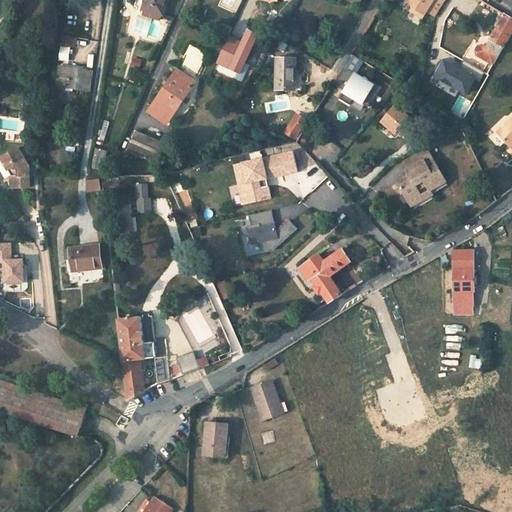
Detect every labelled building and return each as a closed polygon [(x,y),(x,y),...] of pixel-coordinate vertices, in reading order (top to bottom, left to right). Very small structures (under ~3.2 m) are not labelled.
[(167,0),(145,0),(143,9),(145,9),(162,14),(164,14),(167,0)] [(436,17),(445,0),(405,0),(410,3),(413,10),(411,13),(423,20),(427,12),(436,17)] [(162,14),(145,9),(144,14),(161,19),(162,14)] [(486,47),(480,57),(494,64),(511,32),(511,19),(504,15),(486,47)] [(247,20),(241,17),(235,32),(241,34),(247,20)] [(196,82),(209,54),(189,45),(178,69),(196,82)] [(476,55),(480,57),(486,47),(482,45),(478,46),(475,50),(476,55)] [(296,59),(278,59),(276,90),(295,90),(296,59)] [(93,73),(59,67),(57,86),(90,91),(93,73)] [(178,69),(149,111),(167,124),(196,82),(178,69)] [(489,73),(484,69),(464,103),(445,92),(437,106),(461,121),(489,73)] [(364,103),(375,86),(355,73),(339,99),(350,106),(355,98),(364,103)] [(395,105),(381,122),(398,135),(401,130),(410,137),(422,122),(413,115),(410,118),(395,105)] [(297,139),(308,121),(298,115),(287,133),(297,139)] [(511,118),(497,133),(510,147),(511,145),(511,118)] [(170,147),(136,132),(128,150),(163,165),(170,147)] [(18,149),(0,158),(11,176),(10,188),(29,188),(29,176),(27,176),(27,165),(18,149)] [(99,149),(95,170),(103,172),(107,151),(99,149)] [(299,172),(295,152),(277,156),(282,176),(299,172)] [(432,161),(428,154),(406,167),(410,174),(408,175),(411,180),(413,185),(402,191),(411,206),(424,199),(422,195),(428,191),(430,196),(446,186),(438,171),(433,173),(428,164),(432,161)] [(282,176),(277,156),(264,159),(269,179),(282,176)] [(264,159),(245,163),(250,183),(241,185),(246,205),(274,199),(271,186),(263,188),(262,181),(269,179),(264,159)] [(250,183),(245,163),(237,165),(241,185),(250,183)] [(89,180),(89,191),(103,191),(102,179),(89,180)] [(271,186),(269,179),(262,181),(263,188),(271,186)] [(413,185),(411,180),(400,186),(402,191),(413,185)] [(148,186),(138,187),(139,212),(151,212),(151,199),(148,199),(148,186)] [(411,206),(414,211),(433,201),(430,196),(424,199),(411,206)] [(274,251),(298,229),(290,220),(280,229),(277,230),(272,211),(250,216),(252,226),(247,227),(249,235),(252,235),(254,244),(262,242),(265,253),(274,251)] [(22,283),(22,261),(10,261),(10,245),(0,244),(0,261),(3,262),(4,283),(22,283)] [(99,245),(70,248),(73,272),(103,268),(99,245)] [(351,261),(343,249),(324,262),(319,255),(304,265),(311,275),(309,276),(311,279),(328,304),(342,295),(329,276),(351,261)] [(454,291),(474,291),(474,250),(454,250),(454,291)] [(311,275),(304,265),(298,268),(308,282),(311,279),(309,276),(311,275)] [(219,283),(225,301),(233,298),(227,280),(219,283)] [(454,306),(474,306),(474,291),(454,291),(454,306)] [(145,390),(141,360),(155,358),(156,358),(155,342),(144,343),(141,317),(120,320),(129,399),(145,390)] [(204,359),(198,359),(195,351),(178,357),(180,364),(173,367),(177,378),(207,366),(204,359)] [(108,364),(94,358),(90,365),(104,372),(108,364)] [(272,381),(252,388),(263,420),(281,414),(277,403),(280,402),(272,381)] [(0,410),(79,436),(87,411),(0,382),(0,410)] [(230,424),(207,422),(204,455),(220,456),(221,442),(226,443),(228,443),(230,424)] [(171,511),(174,509),(155,496),(151,501),(150,502),(152,504),(146,511),(140,511),(139,511),(171,511)] [(149,499),(140,511),(146,511),(152,504),(150,502),(151,501),(149,499)]
